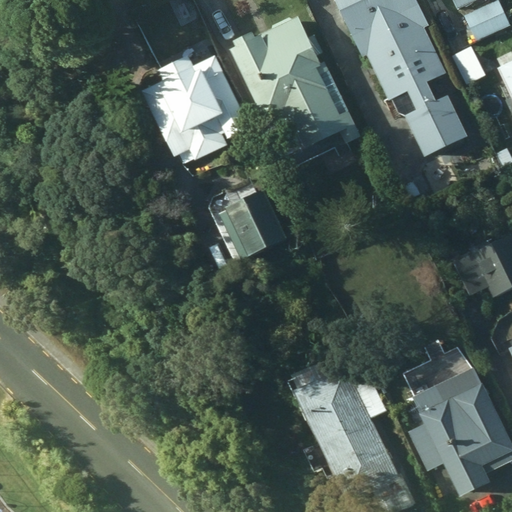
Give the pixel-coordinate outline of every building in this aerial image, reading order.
[(423,26),(409,0),(327,0),(355,56),(359,54),(382,101),(400,92),(408,109),(396,115),(415,156),(459,134),(439,93),(428,99),(420,83),(440,73),(418,28),(423,26)] [(494,0),(492,0),(460,15),(470,41),(506,25),(494,0)] [(228,46),(222,49),(256,121),(266,117),(284,155),(333,133),(338,144),(356,136),(320,61),(315,63),(311,54),(316,52),(308,34),(302,37),(292,16),(247,38),(244,30),(225,39),(228,46)] [(468,46),(448,55),(462,87),(483,76),(468,46)] [(251,126),(216,53),(194,63),(189,52),(159,67),(162,74),(157,77),(159,80),(141,88),(172,155),(188,147),(194,160),(230,143),(227,137),(251,126)] [(511,58),(492,67),(499,83),(493,86),(511,125),(511,58)] [(220,210),(243,263),(290,242),(268,192),(262,194),(256,180),(228,193),(231,199),(223,202),(220,210)] [(511,285),(511,239),(509,233),(446,259),(463,297),(480,289),(484,297),(511,285)] [(511,459),(511,426),(469,342),(411,369),(422,389),(415,392),(428,418),(412,426),(432,466),(446,459),(463,492),(495,477),(492,470),(511,459)] [(511,344),(502,350),(511,370),(511,344)] [(278,381),(306,446),(368,417),(384,409),(370,377),(352,386),(339,355),(278,381)] [(395,478),(368,417),(306,446),(299,452),(309,473),(318,469),(335,505),(395,478)] [(390,511),(410,504),(400,479),(366,493),(373,511),(390,511)]
